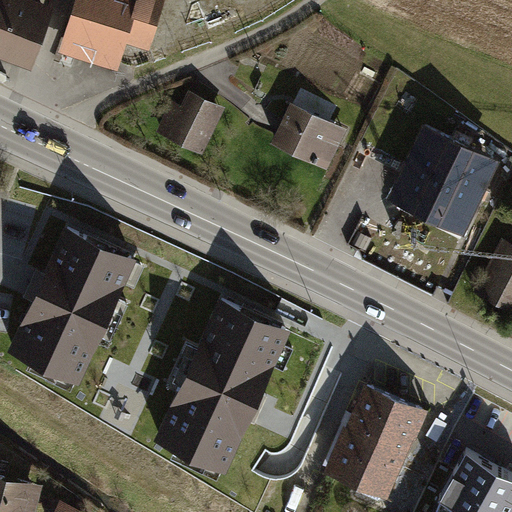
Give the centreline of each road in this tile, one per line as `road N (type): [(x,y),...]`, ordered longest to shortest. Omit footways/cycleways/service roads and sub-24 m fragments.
road 1 (primary): [(16,131),(511,372)]
road 2 (track): [(33,139),(54,120),(314,0)]
road 3 (unclassified): [(16,131),(62,0)]
